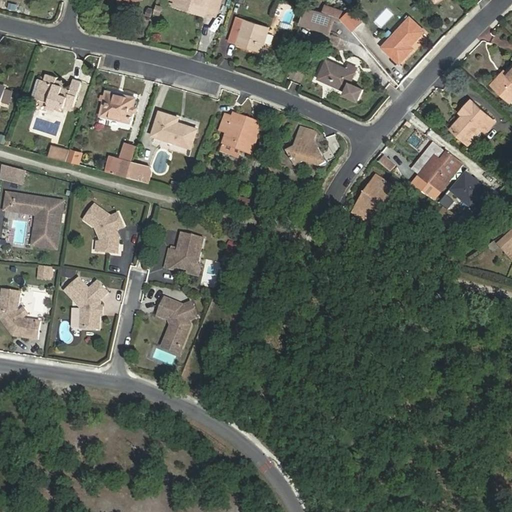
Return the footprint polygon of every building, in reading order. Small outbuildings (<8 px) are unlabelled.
[(178,0),(177,5),(207,15),(208,12),(217,15),(222,0),(178,0)] [(292,27),(298,7),(280,1),(273,22),(292,27)] [(301,24),(325,32),(330,14),(329,14),(306,6),(301,24)] [(343,18),(348,13),(332,7),(329,14),(330,14),(336,16),(343,18)] [(348,24),(355,16),(351,10),(348,13),(343,18),(348,24)] [(330,14),(325,32),(331,33),(336,16),(330,14)] [(368,34),(355,16),(348,24),(362,40),(368,34)] [(272,28),(239,17),(234,30),(242,33),(237,44),(263,53),(272,28)] [(426,29),(412,17),(385,48),(401,63),(414,50),(411,46),(426,29)] [(39,54),(52,57),(55,47),(43,45),(39,54)] [(60,48),(55,47),(52,57),(57,58),(60,48)] [(349,91),(359,68),(350,64),(349,69),(328,60),(320,79),(349,91)] [(495,89),(510,73),(506,70),(491,85),(495,89)] [(511,95),(511,70),(510,73),(495,89),(508,100),(511,95)] [(66,103),(75,106),(82,82),(74,79),(71,87),(63,84),(65,81),(57,79),(58,78),(47,74),(45,80),(39,99),(64,107),(66,103)] [(39,99),(45,80),(39,78),(32,96),(39,99)] [(7,89),(1,106),(7,107),(13,91),(7,89)] [(130,121),(135,98),(107,91),(101,115),(130,121)] [(460,113),(464,116),(476,103),(472,100),(460,113)] [(55,112),(57,105),(48,102),(46,109),(55,112)] [(479,125),(484,129),(487,132),(496,121),(476,103),(464,116),(452,129),(465,141),(479,125)] [(177,123),(179,117),(161,111),(153,134),(192,147),(198,130),(177,123)] [(253,125),(255,120),(234,113),(232,118),(253,125)] [(228,133),(224,144),(241,150),(252,154),(262,122),(255,120),(253,125),(232,118),(223,115),(218,130),(228,133)] [(470,145),(484,129),(479,125),(465,141),(470,145)] [(315,139),(317,134),(301,129),(294,148),(287,151),(296,167),(306,163),(318,168),(327,163),(315,139)] [(139,146),(126,142),(121,157),(123,158),(134,161),(139,146)] [(71,149),(52,144),(49,156),(67,160),(71,149)] [(241,150),(224,144),(221,153),(239,159),(241,150)] [(80,164),(83,152),(71,149),(67,160),(80,164)] [(445,177),(450,181),(465,163),(450,151),(443,161),(439,165),(433,160),(421,175),(436,188),(445,177)] [(121,157),(111,155),(107,171),(118,174),(123,158),(121,157)] [(379,163),(390,169),(394,161),(383,155),(379,163)] [(134,161),(123,158),(118,174),(129,177),(134,161)] [(1,161),(0,169),(0,174),(21,179),(25,166),(1,161)] [(142,180),(146,164),(134,161),(129,177),(142,180)] [(153,171),(151,165),(146,164),(142,180),(150,182),(153,171)] [(488,189),(467,171),(452,189),(468,203),(474,196),(479,200),(488,189)] [(377,177),(367,194),(371,196),(381,179),(377,177)] [(441,193),(450,181),(445,177),(436,188),(441,193)] [(371,196),(367,194),(355,214),(369,222),(372,216),(378,219),(397,189),(381,179),(371,196)] [(192,187),(173,182),(171,188),(190,193),(192,187)] [(15,188),(7,187),(5,204),(13,205),(15,188)] [(15,188),(13,205),(37,208),(33,239),(57,242),(63,195),(52,194),(52,197),(45,196),(46,193),(15,188)] [(479,200),(474,196),(468,203),(473,207),(479,200)] [(97,200),(86,215),(97,223),(102,235),(100,246),(118,249),(120,237),(117,229),(118,228),(117,226),(123,224),(118,210),(112,212),(97,200)] [(439,219),(443,222),(450,210),(446,207),(439,219)] [(443,222),(455,230),(462,218),(450,210),(443,222)] [(470,223),(462,218),(455,230),(461,233),(470,223)] [(9,242),(24,245),(28,222),(13,219),(9,242)] [(203,232),(182,228),(178,246),(170,244),(166,263),(174,265),(175,262),(188,264),(189,265),(197,260),(203,232)] [(511,232),(501,242),(511,253),(511,232)] [(188,268),(199,270),(201,261),(197,260),(189,265),(188,264),(188,268)] [(38,266),(37,279),(53,280),(54,267),(38,266)] [(61,276),(74,278),(75,270),(62,268),(61,276)] [(78,274),(65,288),(82,304),(81,323),(100,323),(100,295),(108,287),(97,277),(89,284),(78,274)] [(18,291),(0,289),(0,290),(0,316),(12,333),(39,336),(41,319),(23,317),(16,306),(18,291)] [(167,334),(183,340),(192,318),(191,313),(198,309),(192,296),(184,299),(166,291),(159,309),(171,313),(173,319),(167,334)] [(183,340),(167,334),(166,339),(181,345),(183,340)]
